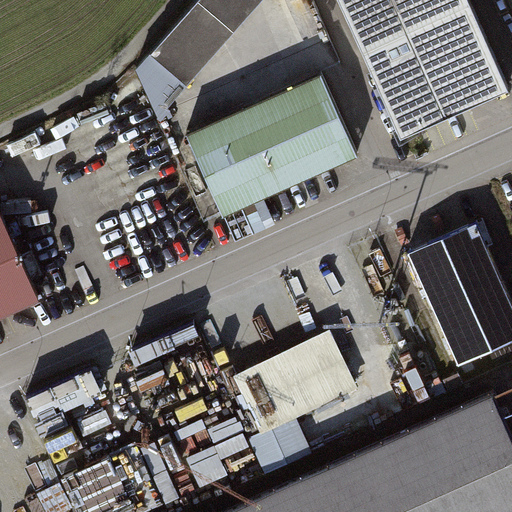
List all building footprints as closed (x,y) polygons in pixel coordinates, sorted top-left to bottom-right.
[(334,0),(396,132),(504,81),(466,0),(334,0)] [(322,74),(183,132),(218,215),(357,157),(322,74)] [(0,219),(0,312),(35,297),(0,219)] [(511,312),(474,224),(409,251),(456,362),(511,338),(511,312)] [(303,409),(364,385),(338,321),(239,361),(265,424),(253,428),(268,465),(317,445),(303,409)] [(511,511),(511,431),(493,389),(218,511),(511,511)] [(126,443),(70,461),(86,511),(119,511),(184,491),(165,434),(127,446),(126,443)]
